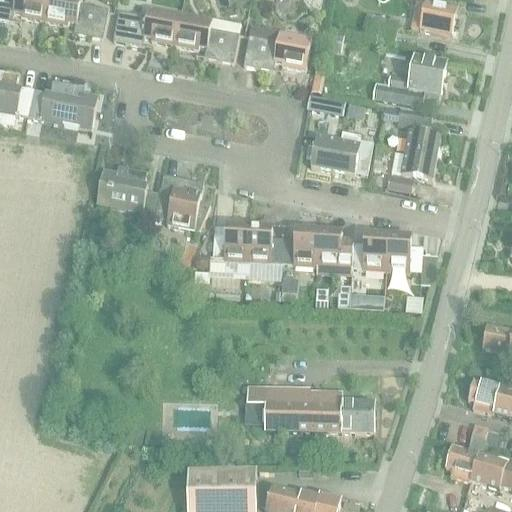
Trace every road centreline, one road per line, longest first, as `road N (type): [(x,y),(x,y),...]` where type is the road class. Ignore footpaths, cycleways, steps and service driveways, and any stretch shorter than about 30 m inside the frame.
road 1 (residential): [(383,511),(455,279)]
road 2 (residential): [(274,187),(284,132),(277,112),(134,82)]
road 3 (residential): [(134,82),(128,117),(141,136),(224,152),(274,187)]
road 4 (residential): [(274,187),(468,231)]
road 5 (residential): [(0,54),(134,82)]
